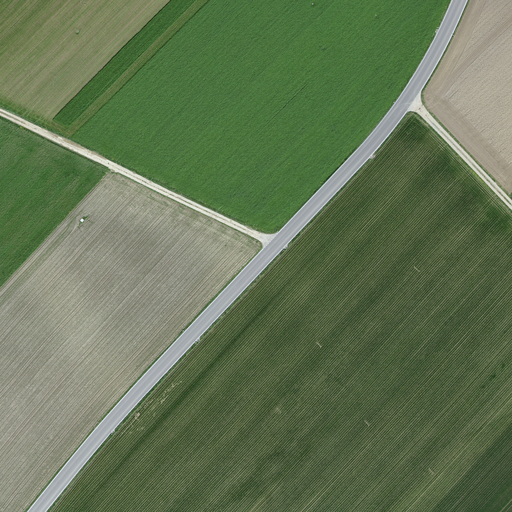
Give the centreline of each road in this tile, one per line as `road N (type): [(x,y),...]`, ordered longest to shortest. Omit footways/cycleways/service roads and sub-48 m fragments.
road 1 (tertiary): [(36,511),(127,400),(382,133),(460,0)]
road 2 (track): [(0,112),(277,245)]
road 3 (track): [(511,208),(408,99)]
